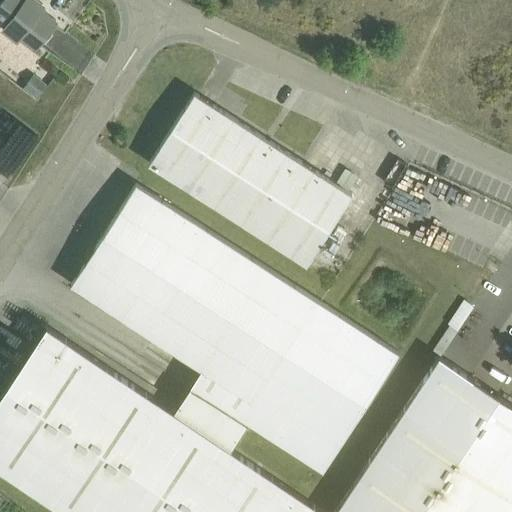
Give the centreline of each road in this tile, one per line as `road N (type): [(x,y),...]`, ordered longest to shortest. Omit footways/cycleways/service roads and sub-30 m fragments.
road 1 (unclassified): [(511,176),(236,54),(165,10)]
road 2 (unclassified): [(0,261),(165,10)]
